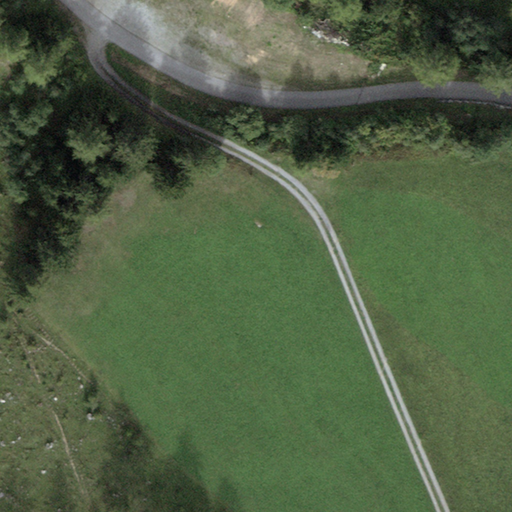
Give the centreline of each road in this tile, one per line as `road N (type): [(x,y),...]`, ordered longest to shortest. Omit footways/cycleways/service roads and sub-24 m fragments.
road 1 (track): [(437,511),(334,248),(307,200),(286,180),(111,80),(97,64),(96,23)]
road 2 (track): [(511,96),(426,90),(297,102),(236,93),(154,60),(74,0)]
